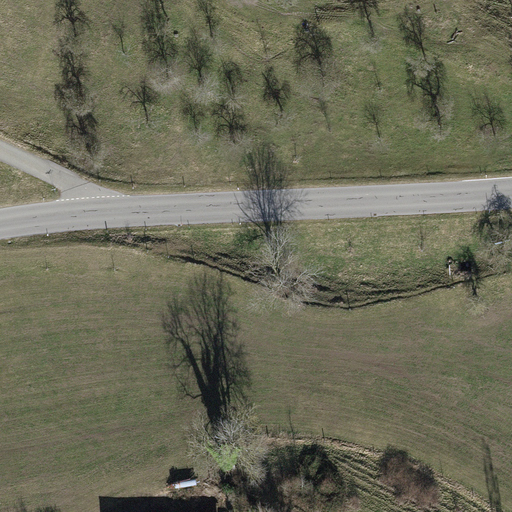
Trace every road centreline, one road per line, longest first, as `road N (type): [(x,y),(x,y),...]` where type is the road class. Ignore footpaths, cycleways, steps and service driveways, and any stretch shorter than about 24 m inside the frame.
road 1 (tertiary): [(511,193),(110,212)]
road 2 (unclassified): [(0,149),(110,212)]
